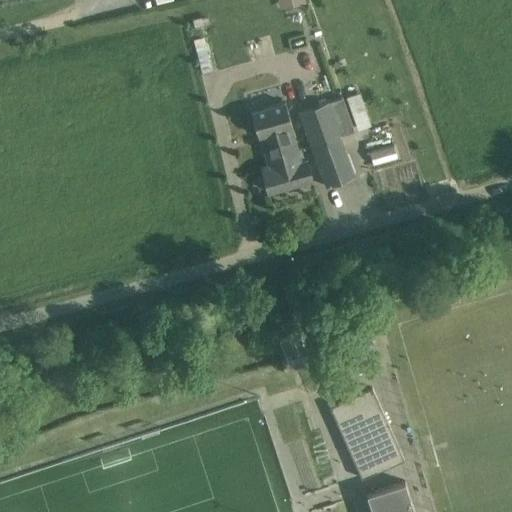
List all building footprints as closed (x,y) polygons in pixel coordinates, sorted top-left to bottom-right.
[(359,93),(347,98),(358,129),(370,125),(359,93)] [(342,96),(299,111),(312,146),(340,135),(354,130),(342,96)] [(284,100),(251,111),(265,158),(297,149),(284,100)] [(340,135),(312,146),(326,186),(354,176),(340,135)] [(311,179),(306,161),(301,162),(297,149),(265,158),(267,165),(261,167),(268,191),(311,179)] [(364,314),(341,321),(344,330),(338,332),(344,349),(350,347),(357,372),(368,368),(363,353),(375,349),(364,314)] [(372,387),(329,406),(361,478),(404,459),(372,387)] [(414,511),(405,481),(366,493),(372,511),(414,511)]
